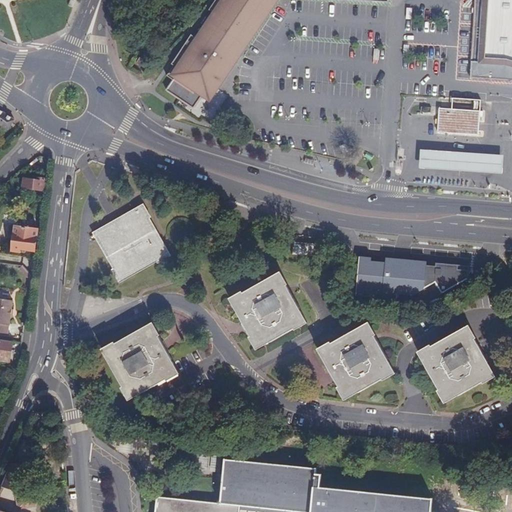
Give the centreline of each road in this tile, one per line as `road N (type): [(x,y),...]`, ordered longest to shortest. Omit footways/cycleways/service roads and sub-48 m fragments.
road 1 (secondary): [(83,129),(328,218),(511,238)]
road 2 (secondary): [(511,211),(335,197),(158,142),(101,94)]
road 3 (residential): [(226,353),(249,381),(292,407),(465,424),(511,406)]
road 4 (residential): [(46,340),(167,300),(196,310),(226,353)]
road 5 (secondary): [(71,132),(46,340)]
road 6 (residential): [(46,340),(74,391),(84,511)]
road 7 (secondary): [(46,340),(0,459)]
